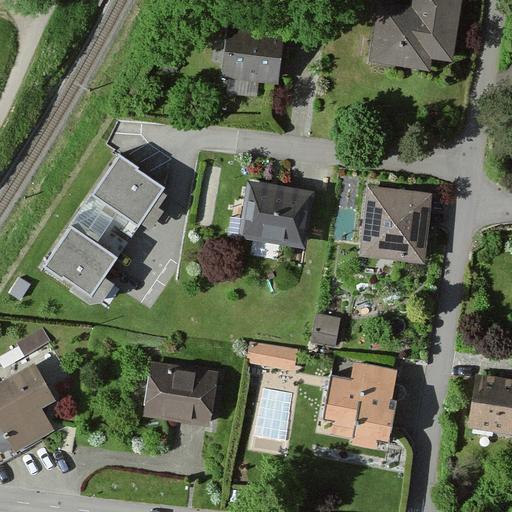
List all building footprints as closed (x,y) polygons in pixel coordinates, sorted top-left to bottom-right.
[(378,0),(369,55),(431,64),(433,51),(454,54),(463,0),(378,0)] [(278,42),(224,35),(217,81),(224,81),(222,96),(251,100),(254,85),(272,87),(278,42)] [(91,299),(165,187),(119,157),(45,269),(91,299)] [(309,195),(243,184),(233,241),(300,251),(309,195)] [(427,197),(362,190),(355,260),(419,267),(427,197)] [(336,321),(311,317),(307,345),(332,349),(336,321)] [(43,346),(38,336),(15,348),(20,358),(43,346)] [(292,374),(294,353),(246,347),(243,369),(292,374)] [(212,378),(146,367),(137,419),(203,431),(212,378)] [(47,403),(26,368),(0,382),(0,435),(11,454),(46,433),(33,411),(47,403)] [(379,446),(392,375),(349,368),(346,383),(325,379),(317,426),(348,431),(345,449),(367,453),(368,444),(379,446)] [(511,381),(470,376),(464,433),(511,438),(511,381)]
